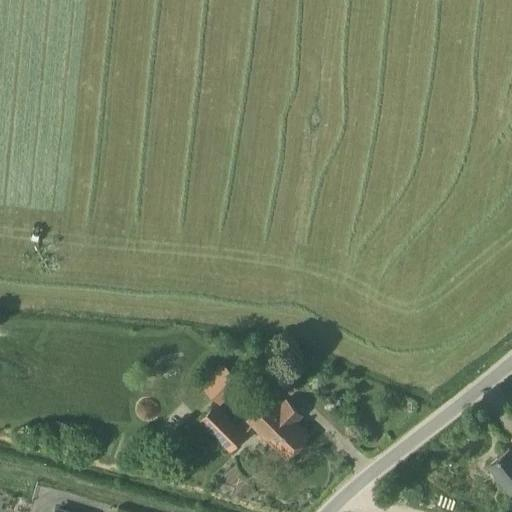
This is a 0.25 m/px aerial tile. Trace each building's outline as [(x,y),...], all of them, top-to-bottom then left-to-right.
[(271,395),(247,419),(285,458),(310,434),(292,417),(298,411),(286,399),(280,404),(271,395)] [(247,433),(224,410),(215,401),(197,419),(229,451),(247,433)] [(474,438),(439,471),(455,488),(490,455),(474,438)] [(511,451),(509,448),(488,464),(510,491),(511,493),(511,451)] [(10,495),(7,503),(24,508),(26,500),(10,495)]
